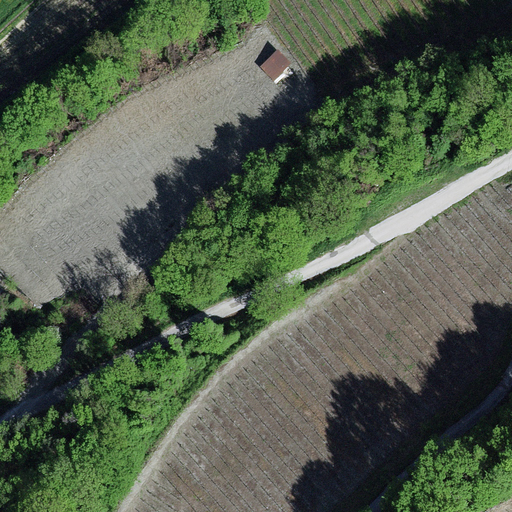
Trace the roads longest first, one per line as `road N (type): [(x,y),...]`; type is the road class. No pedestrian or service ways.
road 1 (track): [(0,432),(193,322),(372,240),(511,158)]
road 2 (track): [(368,511),(484,404),(511,360)]
